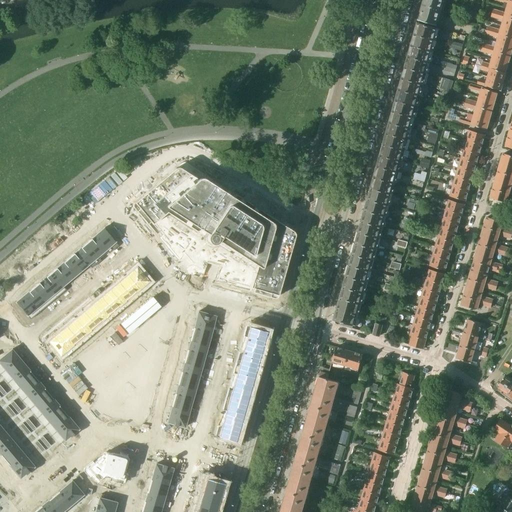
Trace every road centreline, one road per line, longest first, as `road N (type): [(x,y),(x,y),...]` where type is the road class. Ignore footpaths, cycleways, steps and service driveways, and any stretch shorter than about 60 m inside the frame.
road 1 (tertiary): [(314,329),(405,0)]
road 2 (tertiary): [(376,0),(285,317)]
road 3 (residential): [(285,317),(176,286),(112,209)]
road 4 (tertiary): [(260,511),(314,329)]
road 5 (residential): [(481,207),(435,362)]
road 6 (residential): [(100,432),(0,311)]
road 7 (tertiary): [(285,317),(244,467)]
road 8 (residential): [(435,362),(393,511)]
road 9 (residential): [(435,362),(314,329)]
